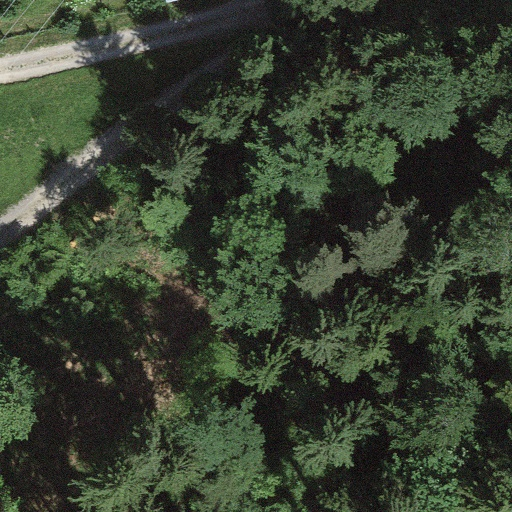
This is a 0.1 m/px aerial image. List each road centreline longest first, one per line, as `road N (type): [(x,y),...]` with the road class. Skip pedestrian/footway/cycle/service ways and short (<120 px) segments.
road 1 (track): [(0,242),(110,147),(257,58),(333,0)]
road 2 (track): [(305,0),(0,71)]
